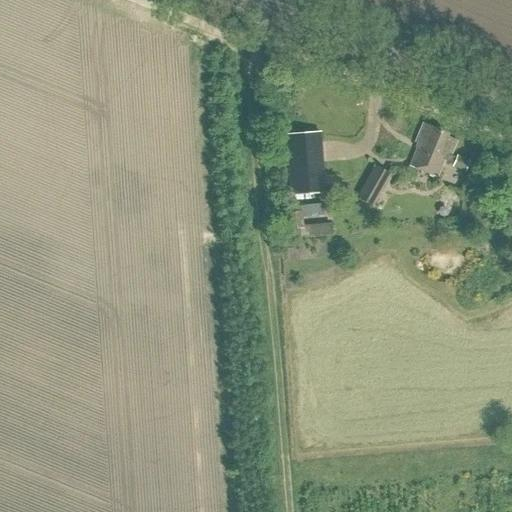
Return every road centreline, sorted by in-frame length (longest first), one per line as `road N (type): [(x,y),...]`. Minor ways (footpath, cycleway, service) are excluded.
road 1 (track): [(255,41),(286,511)]
road 2 (tertiary): [(511,110),(240,1)]
